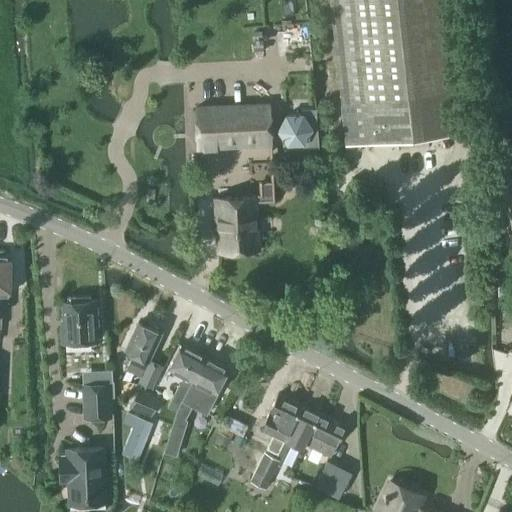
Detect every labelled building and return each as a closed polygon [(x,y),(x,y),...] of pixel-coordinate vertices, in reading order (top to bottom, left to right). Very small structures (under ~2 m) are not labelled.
[(455,129),(450,89),(440,0),(329,0),(340,101),(345,142),(455,129)] [(214,105),(195,106),(196,142),(268,139),(271,139),(269,103),(240,104),(214,105)] [(304,144),(312,128),(302,113),(284,114),(276,130),(286,145),(304,144)] [(259,194),(214,197),(218,252),(259,249),(256,202),(274,201),(273,180),(270,180),(258,180),(259,194)] [(511,270),(511,234),(510,234),(506,255),(503,255),(501,267),(502,269),(511,270)] [(0,327),(0,328),(1,294),(9,294),(9,255),(7,255),(4,250),(0,249),(0,327)] [(497,300),(511,300),(511,274),(497,274),(497,300)] [(62,344),(97,342),(94,300),(62,302),(63,327),(61,328),(62,344)] [(137,382),(150,389),(161,365),(148,360),(161,333),(137,322),(124,352),(132,355),(125,370),(140,376),(137,382)] [(168,403),(167,407),(176,412),(177,408),(204,356),(181,344),(168,369),(183,377),(180,384),(179,384),(168,403)] [(170,427),(163,452),(175,456),(186,421),(184,420),(191,406),(205,413),(216,394),(214,393),(227,368),(204,356),(177,408),(176,412),(171,427),(170,427)] [(82,399),(111,397),(110,382),(81,383),(82,399)] [(151,417),(160,397),(138,387),(129,407),(151,417)] [(269,412),(264,424),(274,428),(271,435),(264,448),(277,454),(286,434),(287,435),(302,406),(278,394),(269,412)] [(83,419),(112,418),(111,397),(82,399),(83,419)] [(277,454),(275,457),(280,460),(279,461),(277,464),(280,466),(291,444),(302,450),(304,444),(303,443),(318,414),(302,406),(287,435),(286,434),(277,454)] [(318,414),(303,443),(304,444),(329,457),(345,427),(318,414)] [(139,450),(151,422),(136,416),(125,445),(126,445),(125,455),(136,459),(139,450)] [(67,506),(105,504),(102,447),(66,449),(67,456),(58,457),(60,483),(66,483),(67,506)] [(264,452),(249,481),(265,488),(277,464),(279,461),(280,460),(275,457),(264,452)] [(338,498),(350,473),(326,461),(313,485),(338,498)] [(436,511),(419,504),(422,496),(389,481),(375,511),(436,511)]
